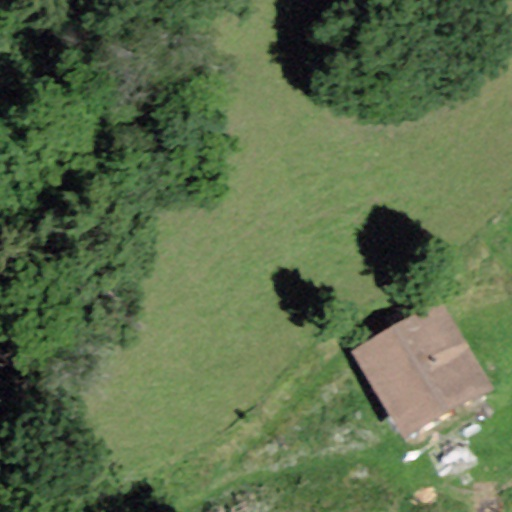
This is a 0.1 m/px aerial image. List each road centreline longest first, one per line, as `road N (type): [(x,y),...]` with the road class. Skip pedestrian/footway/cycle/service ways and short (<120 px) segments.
road 1 (track): [(143,0),(84,174),(35,290),(0,346)]
road 2 (track): [(348,449),(267,469),(177,511)]
